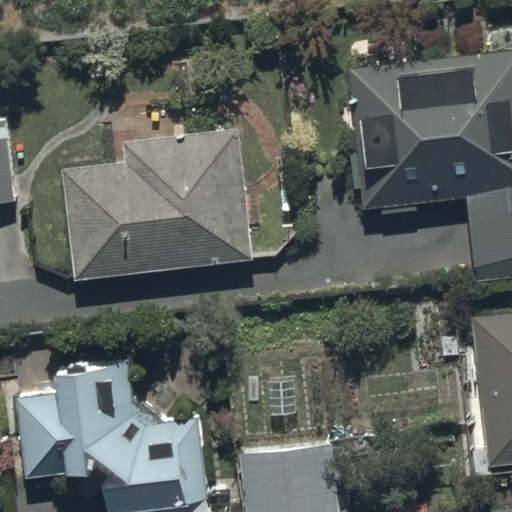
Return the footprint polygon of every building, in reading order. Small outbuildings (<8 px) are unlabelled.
[(429,55),(347,62),(361,220),(470,211),(475,271),(511,268),(511,60),(430,68),(429,55)] [(0,104),(0,189),(13,188),(6,104),(0,104)] [(125,146),(61,153),(72,263),(251,244),(237,108),(122,121),(125,146)] [(511,299),(476,303),(491,451),(511,449),(511,299)] [(56,376),(18,379),(26,463),(102,456),(106,489),(124,487),(126,511),(205,511),(194,403),(161,407),(133,385),(129,334),(53,341),(56,376)] [(339,511),(333,433),(240,441),(245,511),(339,511)] [(511,511),(511,494),(493,496),(494,511),(511,511)]
